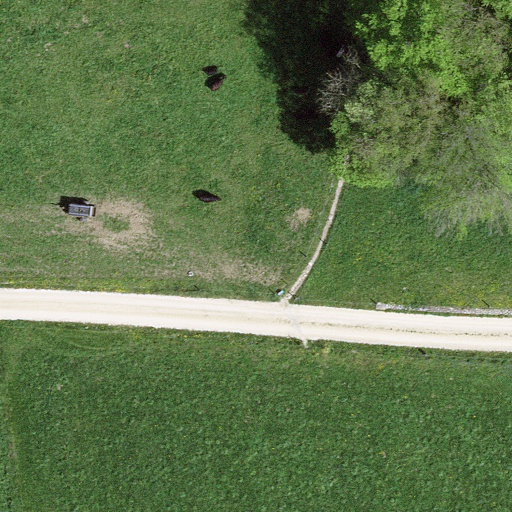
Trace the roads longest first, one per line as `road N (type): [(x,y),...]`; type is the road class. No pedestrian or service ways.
road 1 (track): [(268,322),(0,301)]
road 2 (track): [(511,320),(268,322)]
